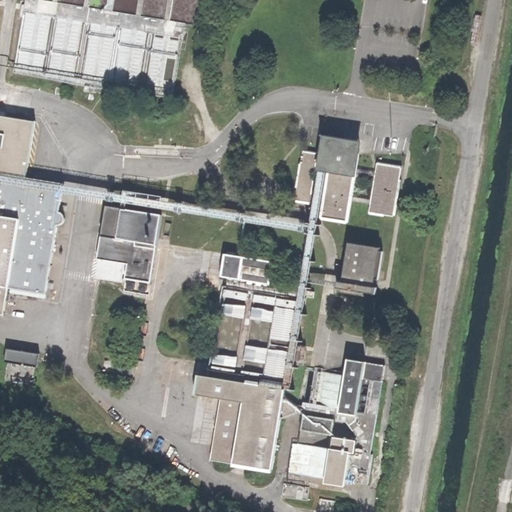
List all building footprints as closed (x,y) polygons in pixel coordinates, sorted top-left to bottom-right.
[(0,307),(4,288),(41,295),(52,227),(57,226),(60,222),(59,217),(54,213),(57,200),(44,198),(47,183),(21,179),(31,123),(0,118),(0,307)] [(342,224),(354,157),(346,156),(344,154),(339,153),(337,155),(330,154),(318,220),(342,224)] [(314,156),(300,154),(291,204),(305,208),(314,156)] [(397,170),(374,166),(365,215),(389,219),(397,170)] [(272,199),(274,182),(259,179),(256,196),(272,199)] [(59,185),(47,183),(44,198),(57,200),(59,185)] [(103,204),(95,257),(127,262),(150,266),(159,213),(103,204)] [(379,248),(345,242),(338,285),(371,291),(379,248)] [(284,475),(363,488),(380,368),(351,364),(348,380),(340,379),(299,372),(294,410),(279,398),(296,299),(309,301),(311,295),(264,286),(267,265),(265,264),(265,261),(241,256),(240,260),(222,257),(219,279),(223,279),(208,369),(206,370),(205,379),(195,378),(192,397),(216,402),(205,463),(267,473),(275,423),(291,417),(299,418),(297,434),(328,440),(326,452),(288,446),(284,475)] [(147,287),(150,266),(127,262),(123,284),(147,287)] [(6,348),(4,361),(29,365),(35,366),(38,353),(6,348)] [(0,382),(26,386),(29,365),(4,361),(0,382)] [(344,363),(340,379),(348,380),(351,364),(344,363)] [(287,482),(284,493),(300,497),(303,487),(287,482)] [(330,511),(332,505),(314,502),(312,511),(330,511)]
